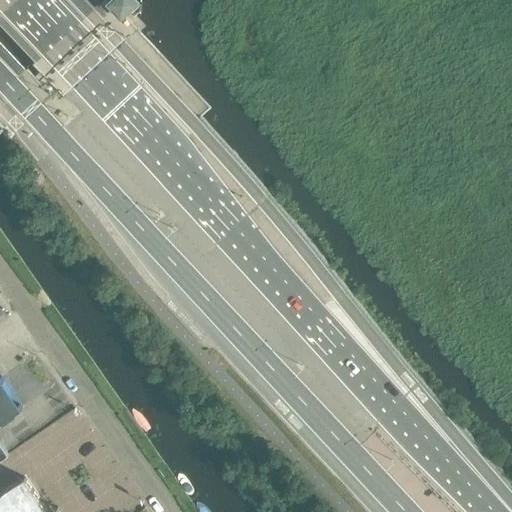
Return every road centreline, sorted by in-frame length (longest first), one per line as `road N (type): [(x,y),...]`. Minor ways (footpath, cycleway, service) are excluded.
road 1 (primary): [(493,511),(31,0)]
road 2 (primary): [(0,75),(407,511)]
road 3 (unclassified): [(167,511),(0,270)]
